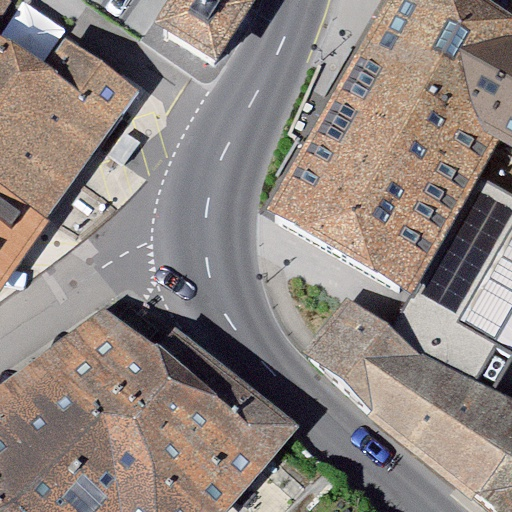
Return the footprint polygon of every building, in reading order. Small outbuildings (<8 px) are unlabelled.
[(253,8),(240,0),(174,0),(155,32),(215,69),(253,8)] [(511,27),(503,22),(461,0),(395,0),(271,216),(418,296),(478,180),(497,144),(511,151),(511,27)] [(511,0),(461,0),(503,22),(511,9),(511,0)] [(42,87),(0,58),(0,286),(126,106),(60,60),(42,87)] [(511,201),(478,180),(418,296),(390,336),(497,393),(511,367),(511,354),(499,345),(511,322),(511,201)] [(390,336),(348,304),(306,357),(492,511),(511,511),(511,400),(497,393),(390,336)] [(0,511),(226,511),(287,450),(165,351),(139,387),(90,329),(0,394),(0,511)]
